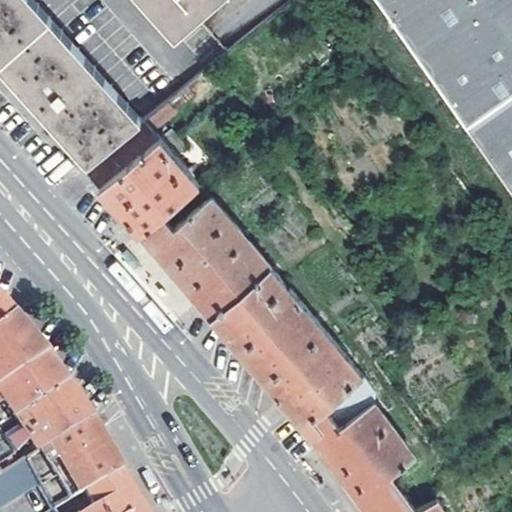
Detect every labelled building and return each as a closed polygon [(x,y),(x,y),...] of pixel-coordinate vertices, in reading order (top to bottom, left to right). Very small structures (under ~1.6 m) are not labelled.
[(0,0),(0,61),(89,163),(145,118),(38,0),(0,0)] [(38,0),(145,118),(181,88),(228,49),(197,12),(177,30),(149,0),(38,0)] [(211,0),(149,0),(177,30),(197,12),(211,0)] [(511,0),(383,0),(511,183),(511,0)] [(130,218),(142,232),(165,212),(208,176),(202,169),(198,173),(182,154),(191,147),(174,127),(164,135),(163,133),(160,134),(155,128),(189,97),(181,88),(145,118),(89,163),(85,166),(97,180),(130,218)] [(165,212),(142,232),(161,255),(186,287),(210,315),(271,261),(213,190),(173,223),(165,212)] [(121,252),(134,267),(139,262),(126,248),(121,252)] [(271,261),(210,315),(215,322),(283,402),(311,435),(324,426),(315,415),(366,372),(271,261)] [(0,323),(12,315),(0,301),(0,323)] [(0,383),(45,354),(39,346),(21,326),(12,315),(0,323),(0,383)] [(0,428),(67,386),(56,370),(45,354),(0,383),(0,428)] [(324,426),(311,435),(322,450),(367,511),(407,511),(418,506),(393,472),(419,452),(376,396),(377,387),(366,372),(315,415),(324,426)] [(13,457),(28,442),(35,454),(89,419),(84,411),(73,395),(67,386),(0,428),(0,431),(7,442),(5,444),(13,457)] [(34,491),(46,511),(52,511),(82,494),(121,471),(96,430),(89,419),(35,454),(19,465),(34,491)] [(0,464),(13,457),(5,444),(7,442),(0,431),(0,464)] [(0,511),(34,491),(19,465),(0,476),(0,511)] [(145,511),(121,471),(82,494),(91,511),(90,511),(145,511)] [(90,511),(91,511),(82,494),(66,504),(71,511),(90,511)] [(418,506),(407,511),(449,511),(441,495),(418,506)]
